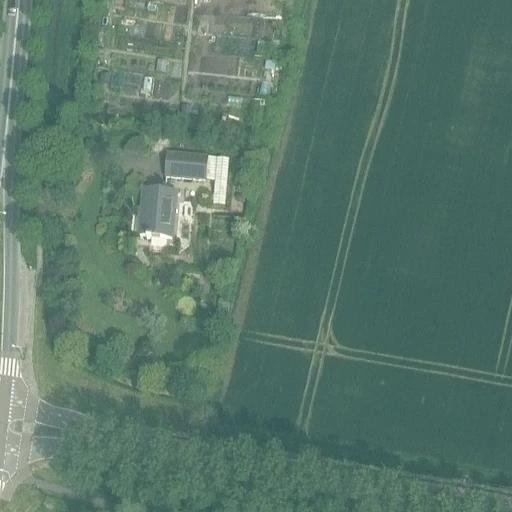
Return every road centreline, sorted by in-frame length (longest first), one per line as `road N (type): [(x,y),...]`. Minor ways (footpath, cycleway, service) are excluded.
road 1 (unclassified): [(511,509),(0,422)]
road 2 (secondary): [(0,422),(12,57)]
